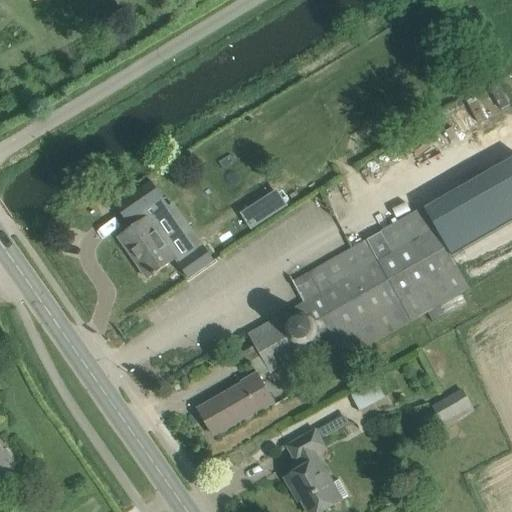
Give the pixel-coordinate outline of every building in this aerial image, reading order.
[(255,198),(254,209),(267,211),(269,200),(255,198)] [(256,346),(262,357),(271,373),(328,341),(340,362),(470,288),(425,208),(294,282),(305,303),(250,335),(256,346)] [(120,238),(149,279),(154,275),(177,259),(149,218),(120,238)] [(181,264),(190,278),(213,262),(204,248),(181,264)] [(244,367),(262,357),(256,346),(238,356),(244,367)] [(200,410),(214,435),(273,402),(258,375),(243,383),(244,384),(200,410)] [(376,377),(350,390),(359,408),(385,396),(376,377)] [(434,407),(446,428),(474,412),(461,391),(434,407)] [(312,453),(325,446),(316,431),(305,437),(288,447),(297,462),(302,459),(306,467),(286,478),(295,492),(297,491),(309,511),(322,511),(330,507),(339,502),(330,486),(333,485),(319,460),(317,461),(312,453)] [(0,474),(11,467),(0,450),(0,474)]
